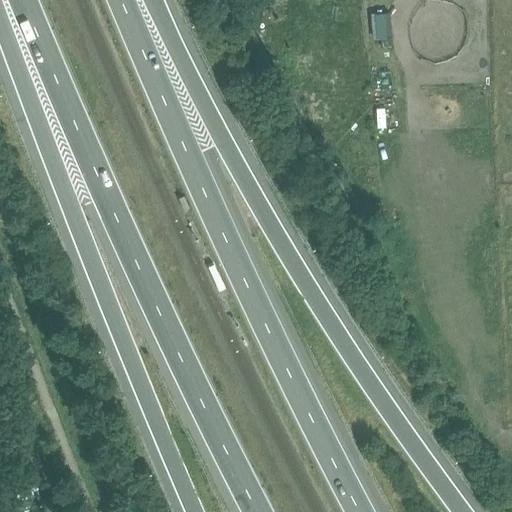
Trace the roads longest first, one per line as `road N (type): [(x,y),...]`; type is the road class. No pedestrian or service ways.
road 1 (motorway): [(465,511),(227,144),(159,0)]
road 2 (motorway): [(358,511),(211,211),(121,0)]
road 3 (motorway): [(23,0),(168,336),(256,511)]
road 4 (motorway): [(0,31),(196,511)]
